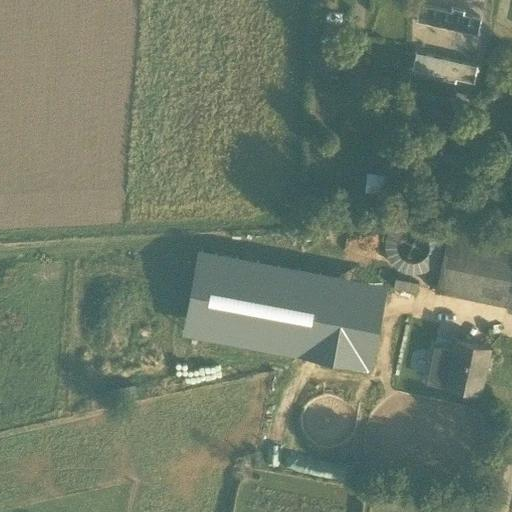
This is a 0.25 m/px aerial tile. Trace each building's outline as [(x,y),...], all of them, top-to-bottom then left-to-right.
[(432,7),(428,23),(477,34),(480,18),(462,14),(463,11),(452,8),(451,12),(432,7)] [(428,55),(424,71),(444,76),(443,79),(454,82),(455,78),(473,82),(476,66),(428,55)] [(349,250),(381,248),(380,221),(348,223),(349,250)] [(194,332),(305,354),(290,437),(361,450),(397,262),(216,226),(194,332)] [(511,240),(449,227),(435,290),(511,306),(511,240)] [(489,348),(456,341),(446,386),(479,393),(489,348)] [(217,356),(220,367),(246,361),(244,349),(217,356)]
